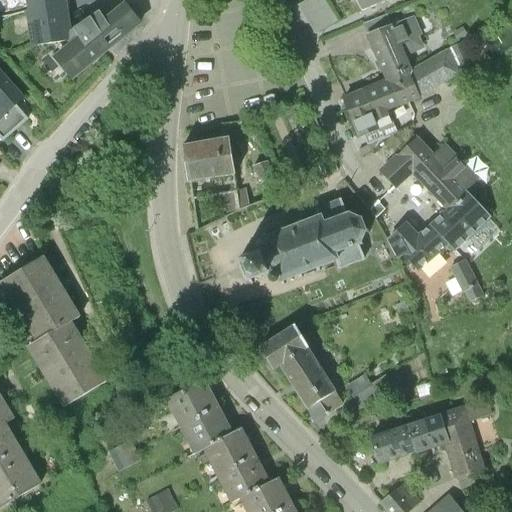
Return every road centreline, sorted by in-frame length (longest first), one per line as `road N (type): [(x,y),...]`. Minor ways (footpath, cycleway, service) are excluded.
road 1 (residential): [(174,54),(168,231),(183,293),(231,373),(366,511)]
road 2 (residential): [(0,234),(62,149),(143,65),(174,54)]
